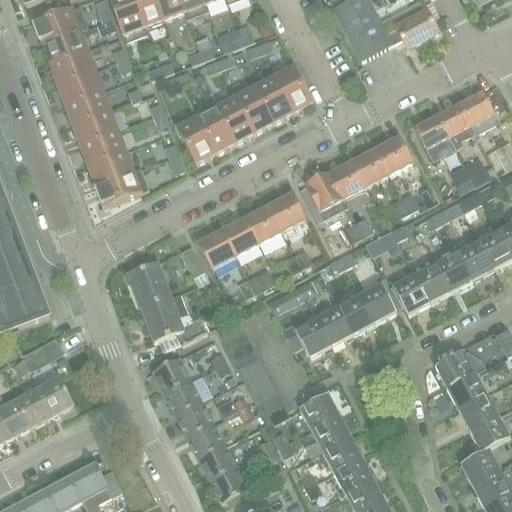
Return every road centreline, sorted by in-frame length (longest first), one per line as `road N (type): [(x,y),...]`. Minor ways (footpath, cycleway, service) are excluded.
road 1 (residential): [(75,262),(349,124)]
road 2 (residential): [(444,511),(416,373),(424,353),(511,308)]
road 3 (residential): [(75,262),(0,69)]
road 4 (residential): [(137,419),(75,262)]
road 5 (residential): [(137,419),(0,486)]
road 6 (residential): [(349,124),(478,60)]
road 7 (residential): [(349,124),(284,0)]
